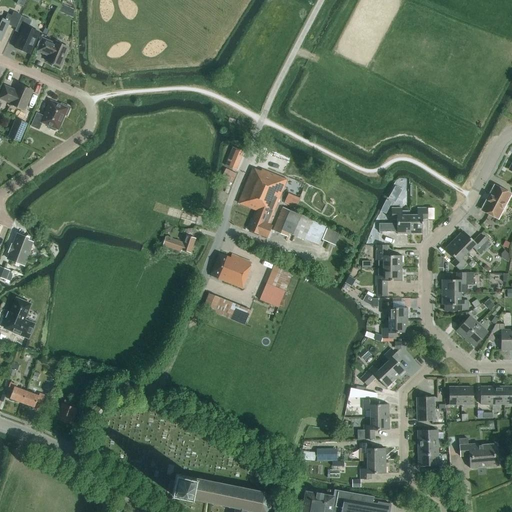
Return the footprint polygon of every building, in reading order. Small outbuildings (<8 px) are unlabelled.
[(62,4),(59,11),(73,17),(74,9),(62,4)] [(0,17),(0,41),(8,24),(15,28),(21,15),(13,12),(12,15),(7,13),(5,20),(0,17)] [(21,33),(15,47),(30,54),(39,32),(29,28),(32,21),(22,16),(15,31),(21,33)] [(43,39),(38,51),(49,55),(46,61),(60,67),(68,47),(55,41),(54,43),(43,39)] [(0,98),(11,103),(10,104),(24,110),(32,90),(18,85),(15,92),(12,90),(12,89),(5,86),(0,97),(0,98)] [(61,105),(50,101),(44,116),(37,113),(31,126),(39,129),(42,122),(50,125),(49,126),(50,128),(55,130),(56,129),(57,128),(59,129),(65,114),(67,115),(70,107),(61,103),(61,105)] [(18,120),(10,138),(19,142),(27,124),(18,120)] [(236,170),(244,151),(233,147),(225,166),(236,170)] [(257,211),(254,218),(271,226),(272,225),(269,224),(279,199),(280,199),(287,180),(261,170),(261,172),(252,168),(238,203),(257,211)] [(483,206),(484,208),(483,210),(497,217),(504,204),(506,204),(508,199),(508,198),(510,194),(495,186),(487,202),(485,202),(483,206)] [(282,207),(272,230),(287,237),(289,234),(318,247),(326,227),(312,221),(312,220),(282,207)] [(410,233),(410,215),(402,215),(402,208),(392,208),(392,219),(397,219),(397,233),(410,233)] [(417,215),(410,215),(410,233),(422,233),(422,219),(428,219),(427,208),(417,208),(417,215)] [(272,225),(271,226),(254,218),(249,230),(268,238),(272,225)] [(340,234),(327,228),(322,240),(335,245),(340,234)] [(463,230),(454,240),(467,252),(472,247),(477,252),(480,255),(491,244),(481,233),(473,241),(463,230)] [(26,237),(17,234),(13,245),(12,245),(9,252),(11,252),(8,258),(24,264),(32,242),(25,239),(26,237)] [(166,237),(163,245),(181,251),(181,250),(190,253),(195,238),(186,235),(186,236),(183,243),(178,241),(166,237)] [(467,252),(454,240),(445,249),(456,259),(452,263),(459,270),(467,263),(462,258),(467,252)] [(378,260),(378,268),(401,268),(402,255),(387,255),(387,245),(376,245),(376,260),(378,260)] [(282,251),(273,247),(270,251),(280,256),(282,251)] [(230,258),(219,253),(210,275),(242,288),(249,271),(248,271),(252,263),(232,254),(230,258)] [(282,268),(274,264),(266,283),(259,300),(278,307),(285,291),(292,274),(282,269),(282,268)] [(10,270),(0,266),(0,277),(6,280),(10,270)] [(387,296),(387,281),(401,281),(401,268),(378,268),(378,276),(376,276),(376,286),(377,286),(377,296),(387,296)] [(442,280),(442,292),(460,292),(464,292),(466,292),(466,284),(473,284),(473,272),(456,272),(456,279),(442,280)] [(460,292),(442,292),(442,305),(457,305),(457,310),(467,310),(467,300),(460,300),(460,292)] [(251,310),(209,293),(203,308),(214,313),(245,325),(251,310)] [(5,328),(28,337),(34,324),(23,320),(30,305),(17,299),(5,328)] [(475,308),(480,304),(477,299),(471,303),(475,308)] [(490,310),(495,306),(489,299),(484,304),(490,310)] [(389,313),(389,320),(407,320),(407,307),(392,307),(392,302),(382,302),(382,313),(389,313)] [(456,330),(465,338),(479,324),(470,315),(456,330)] [(407,320),(389,320),(389,328),(382,328),(382,338),(393,338),(393,333),(407,333),(407,320)] [(488,332),(479,324),(465,338),(474,347),(488,332)] [(511,349),(511,329),(504,330),(504,324),(495,324),(487,339),(493,342),(496,336),(501,336),(501,350),(511,349)] [(364,360),(371,354),(365,348),(358,354),(364,360)] [(389,360),(383,366),(396,379),(405,370),(395,360),(399,356),(392,348),(384,356),(389,360)] [(10,368),(17,370),(19,364),(12,362),(10,368)] [(377,377),(386,388),(396,379),(383,366),(378,371),(373,366),(366,373),(366,374),(361,379),(368,386),(377,377)] [(10,369),(6,378),(12,380),(15,371),(10,369)] [(56,380),(49,378),(45,389),(51,391),(56,380)] [(12,392),(10,398),(22,403),(26,392),(14,387),(15,385),(10,383),(7,390),(12,392)] [(504,386),(492,387),(492,404),(504,404),(504,386)] [(461,404),(461,387),(449,387),(449,404),(461,404)] [(472,387),(461,387),(461,404),(473,404),(472,387)] [(492,404),(492,387),(480,387),(481,404),(492,404)] [(26,392),(22,403),(34,407),(37,401),(42,403),(45,396),(39,394),(38,396),(26,392)] [(434,397),(416,397),(417,409),(434,409),(434,397)] [(371,417),(389,417),(389,404),(374,404),(374,399),(363,399),(364,410),(371,410),(371,417)] [(62,404),(57,419),(71,424),(77,410),(76,409),(77,405),(66,401),(65,405),(62,404)] [(434,409),(417,409),(417,421),(434,420),(434,409)] [(389,430),(389,417),(371,417),(371,425),(364,425),(364,430),(357,430),(357,439),(374,439),(374,430),(389,430)] [(437,430),(417,431),(418,443),(444,442),(444,439),(438,439),(437,430)] [(469,455),(470,468),(498,466),(496,444),(478,445),(478,443),(468,444),(468,438),(459,438),(460,456),(469,455)] [(354,448),(354,440),(340,441),(340,449),(354,448)] [(444,442),(418,443),(418,454),(438,453),(438,444),(444,444),(444,442)] [(360,453),(367,453),(367,461),(385,461),(385,448),(370,448),(370,443),(360,443),(360,453)] [(337,449),(317,449),(317,461),(337,460),(337,449)] [(301,451),(300,460),(315,461),(315,460),(316,452),(301,451)] [(438,453),(418,454),(418,466),(438,465),(438,453)] [(371,474),(386,473),(385,461),(367,461),(367,469),(360,469),(360,479),(371,479),(371,474)] [(235,508),(234,511),(246,511),(247,511),(250,511),(266,511),(270,509),(270,503),(269,498),(263,492),(195,478),(176,474),(172,495),(190,499),(235,508)] [(352,488),(361,487),(361,479),(352,480),(352,488)] [(372,503),(373,499),(374,497),(334,490),(334,492),(333,497),(305,492),(301,511),(389,511),(390,505),(378,502),(377,504),(372,503)]
